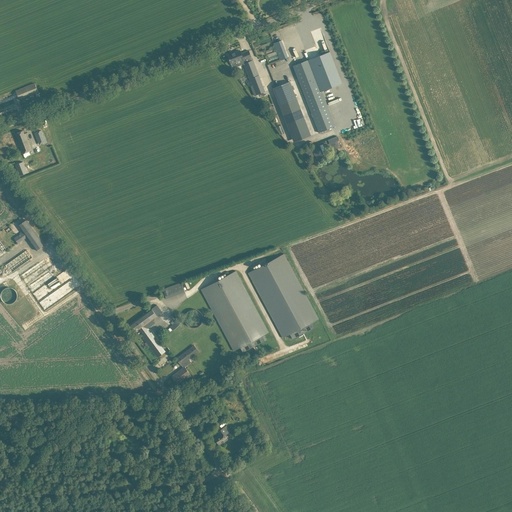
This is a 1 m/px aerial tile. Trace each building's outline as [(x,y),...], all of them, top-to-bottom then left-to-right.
[(288,57),(281,40),(274,43),(280,60),(288,57)] [(228,55),(230,60),(233,68),(244,64),(252,82),(253,86),(251,87),(255,95),(265,91),(257,72),(252,60),(251,57),(249,51),(241,53),(240,50),(228,55)] [(330,51),(293,66),(319,133),(336,126),(322,91),(342,83),(330,51)] [(290,81),(273,88),(294,142),(311,136),(290,81)] [(16,91),(17,95),(19,99),(38,92),(35,83),(16,91)] [(341,107),(339,99),(330,102),(332,109),(341,107)] [(26,133),(24,134),(23,130),(16,133),(19,141),(18,142),(23,154),(32,150),(30,144),(29,142),(30,141),(29,140),(28,140),(26,133)] [(41,130),(35,132),(40,144),(43,143),(43,144),(47,142),(44,135),(43,135),(41,130)] [(330,139),(333,150),(341,148),(338,137),(330,139)] [(309,156),(310,161),(319,158),(316,147),(303,150),(306,157),(309,156)] [(23,161),(16,164),(20,175),(28,172),(23,161)] [(26,220),(22,223),(19,225),(23,232),(15,238),(18,243),(26,237),(25,236),(26,236),(36,250),(44,245),(26,220)] [(0,269),(0,280),(33,257),(27,250),(5,265),(6,265),(0,269)] [(319,319),(284,253),(248,273),(283,338),(290,334),(293,339),(314,327),(312,322),(319,319)] [(48,256),(44,259),(21,276),(32,292),(59,273),(48,256)] [(236,271),(201,288),(233,350),(240,347),(243,352),(267,339),(264,334),(268,332),(236,271)] [(163,289),(166,299),(185,292),(182,282),(163,289)] [(1,295),(0,296),(1,296),(1,297),(1,298),(1,299),(2,300),(3,301),(3,302),(4,302),(4,303),(5,303),(6,304),(7,304),(8,304),(9,304),(10,304),(11,304),(12,303),(13,303),(14,302),(15,302),(15,301),(16,301),(16,300),(17,299),(17,298),(17,297),(17,296),(17,295),(17,294),(17,293),(17,292),(16,292),(16,291),(16,290),(15,290),(15,289),(14,289),(13,288),(12,288),(11,287),(10,287),(9,287),(8,287),(7,287),(6,288),(5,288),(4,289),(3,289),(3,290),(2,290),(2,291),(1,292),(1,293),(1,294),(1,295)] [(133,322),(128,325),(134,333),(140,328),(143,333),(141,335),(157,357),(162,354),(165,351),(151,332),(150,332),(148,330),(149,329),(148,328),(150,327),(147,323),(153,319),(162,312),(156,305),(133,322)] [(191,326),(194,327),(197,326),(200,324),(202,322),(203,319),(203,315),(202,313),(200,310),(197,309),(194,308),(191,308),(188,310),(186,312),(185,315),(184,318),(185,320),(186,323),(188,325),(191,326)] [(177,319),(170,327),(174,330),(181,323),(177,319)] [(199,351),(194,345),(176,359),(181,365),(182,364),(184,367),(172,376),(177,383),(190,373),(185,367),(191,362),(189,359),(199,351)] [(210,419),(214,424),(221,419),(222,420),(224,418),(223,417),(228,414),(223,408),(210,419)] [(220,434),(214,437),(219,444),(224,441),(228,439),(225,435),(228,434),(223,428),(219,430),(218,431),(220,434)] [(240,430),(238,432),(233,434),(240,447),(247,443),(240,430)]
